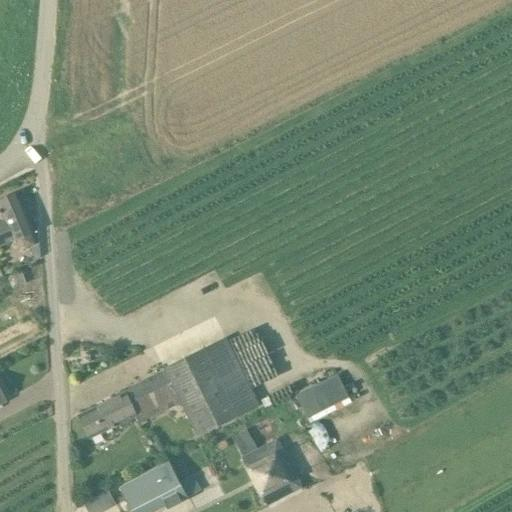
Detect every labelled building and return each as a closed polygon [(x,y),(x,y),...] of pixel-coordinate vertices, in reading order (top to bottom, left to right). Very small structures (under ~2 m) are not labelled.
[(34,232),(17,193),(0,200),(0,213),(3,221),(0,222),(0,245),(13,240),(34,232)] [(180,404),(196,437),(260,406),(226,337),(162,368),(164,371),(121,390),(123,393),(78,416),(89,439),(134,417),(137,424),(180,404)] [(307,419),(349,397),(337,374),(295,396),(307,419)] [(234,438),(244,455),(256,449),(246,431),(234,438)] [(267,444),(242,456),(267,506),(292,493),(301,489),(291,469),(282,474),(267,444)] [(167,462),(119,487),(131,511),(152,511),(167,505),(169,508),(186,499),(167,462)]
